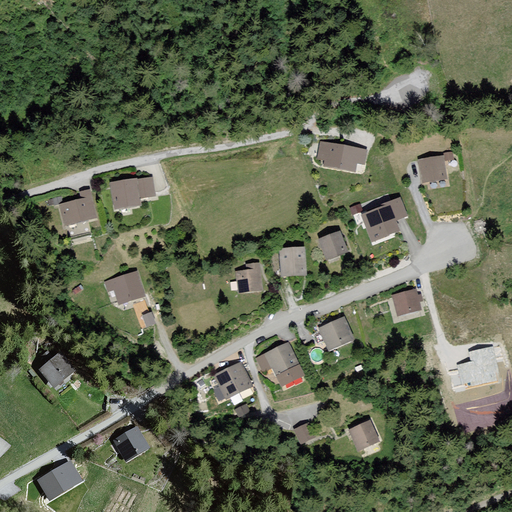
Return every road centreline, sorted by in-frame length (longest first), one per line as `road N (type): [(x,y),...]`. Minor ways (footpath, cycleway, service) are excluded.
road 1 (residential): [(0,481),(457,241)]
road 2 (residential): [(0,210),(101,177),(268,148),(307,133),(356,97),(435,77)]
